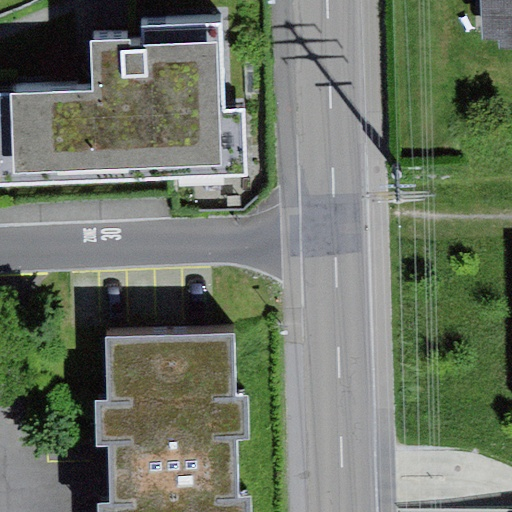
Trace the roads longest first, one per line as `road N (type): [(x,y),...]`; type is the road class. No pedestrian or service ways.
road 1 (residential): [(345,248),(289,242),(0,250)]
road 2 (residential): [(345,248),(352,511)]
road 3 (residential): [(332,0),(345,248)]
